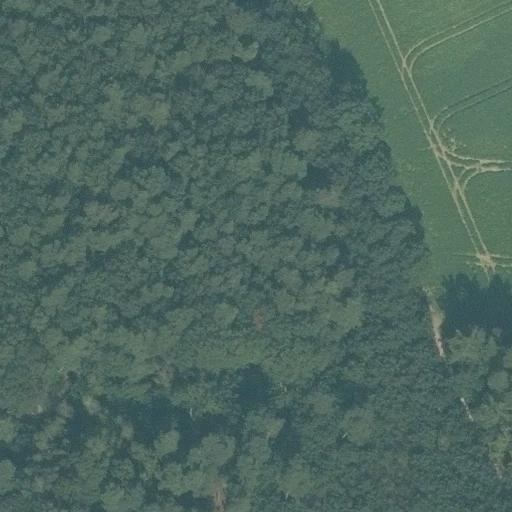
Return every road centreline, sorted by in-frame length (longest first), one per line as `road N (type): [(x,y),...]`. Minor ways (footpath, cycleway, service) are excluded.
road 1 (track): [(278,0),(503,511)]
road 2 (track): [(0,192),(27,383),(0,421)]
